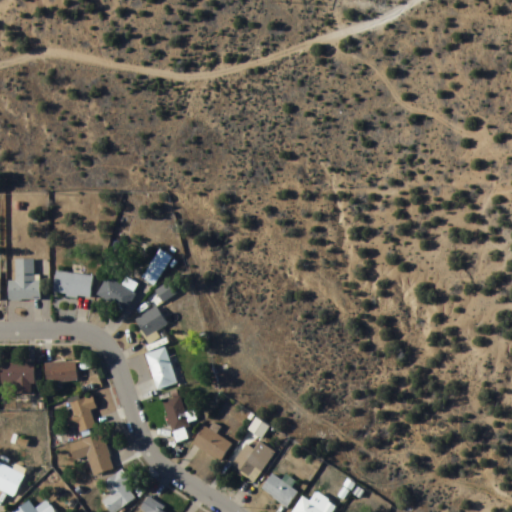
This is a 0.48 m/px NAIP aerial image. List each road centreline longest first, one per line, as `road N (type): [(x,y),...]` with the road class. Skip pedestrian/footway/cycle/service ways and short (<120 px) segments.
road 1 (track): [(0,71),(31,55),(183,81),(261,64),(427,0)]
road 2 (residential): [(236,511),(150,454),(89,330),(0,328)]
